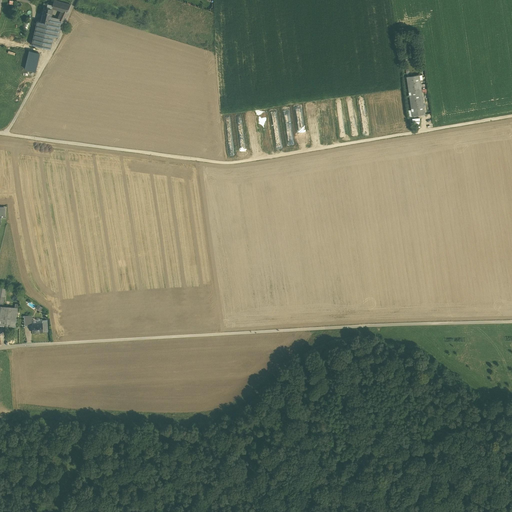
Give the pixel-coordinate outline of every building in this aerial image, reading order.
[(52,8),(63,11),(59,20),(62,21),(67,12),(71,5),(54,0),(52,5),(52,8)] [(47,8),(44,7),(41,22),(48,23),(50,18),(52,9),(47,8)] [(41,22),(37,21),(31,45),(50,49),(54,36),(58,37),(62,21),(59,20),(50,18),(48,23),(41,22)] [(35,71),(39,53),(29,51),(25,69),(35,71)] [(420,75),(407,77),(412,116),(425,115),(420,75)] [(17,308),(3,306),(0,305),(0,324),(7,326),(16,327),(17,308)] [(47,320),(45,320),(42,320),(42,323),(32,324),(32,325),(32,332),(43,332),(43,331),(47,331),(47,320)]
